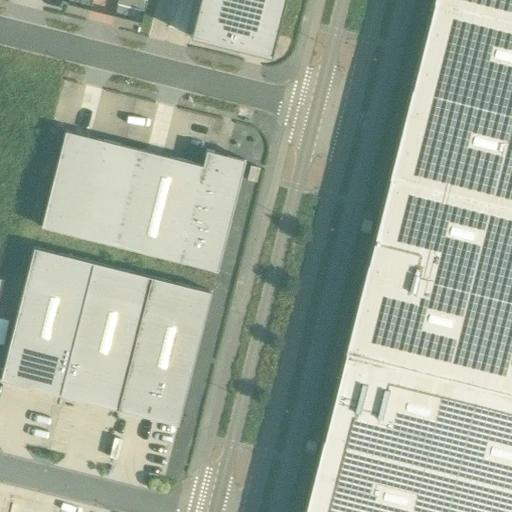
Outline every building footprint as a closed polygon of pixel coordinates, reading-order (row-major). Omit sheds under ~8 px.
[(93,0),(67,0),(67,4),(91,10),(93,0)] [(147,0),(117,0),(117,5),(144,12),(147,0)] [(284,0),(198,0),(190,36),(257,53),(270,56),(284,0)] [(511,0),(432,0),(345,349),(511,391),(511,0)] [(144,12),(117,5),(114,16),(141,23),(144,12)] [(252,99),(232,94),(227,113),(247,118),(252,99)] [(40,227),(217,271),(245,160),(227,155),(226,158),(219,157),(213,155),(214,152),(206,150),(202,164),(65,130),(40,227)] [(260,168),(250,166),(247,180),(256,182),(260,168)] [(212,291),(33,246),(0,378),(0,380),(4,381),(6,376),(30,382),(28,387),(90,403),(92,397),(147,411),(146,417),(178,425),(187,389),(186,389),(187,385),(188,385),(212,291)] [(511,511),(511,391),(345,349),(304,511),(511,511)]
